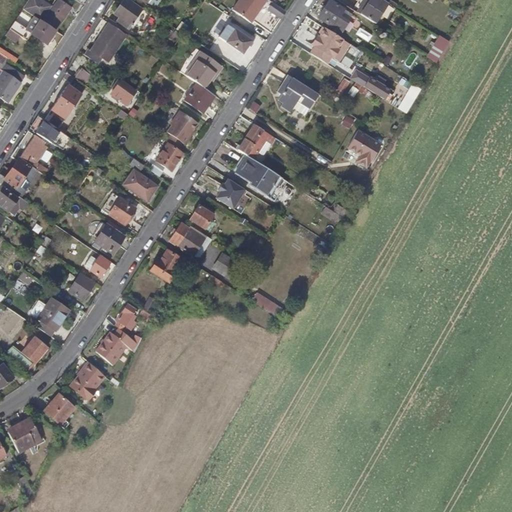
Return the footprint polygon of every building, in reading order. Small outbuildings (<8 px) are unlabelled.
[(33,15),(55,30),(69,10),(57,2),(49,14),(27,0),(22,8),(33,15)] [(140,11),(124,0),(114,14),(119,18),(131,25),(140,11)] [(265,0),(239,0),(233,10),(251,22),(258,12),(265,0)] [(376,25),(389,4),(383,0),(366,0),(369,1),(360,15),(376,25)] [(338,17),(342,10),(328,1),(317,18),(340,32),(346,22),(338,17)] [(280,19),(285,11),(272,3),(267,10),(280,19)] [(350,15),(342,10),(338,17),(346,22),(350,15)] [(260,14),(258,12),(251,22),(253,24),(260,14)] [(31,33),(47,43),(55,30),(33,15),(28,23),(35,27),(31,33)] [(129,28),(131,25),(119,18),(117,21),(129,28)] [(25,30),(13,22),(8,29),(21,37),(25,30)] [(126,35),(109,24),(86,56),(96,63),(100,58),(107,63),(126,35)] [(252,43),(225,25),(217,37),(241,54),(247,45),(250,47),(252,43)] [(342,40),(324,29),(318,38),(316,37),(311,45),(332,58),(338,50),(336,49),(342,40)] [(31,33),(25,30),(21,37),(27,40),(31,33)] [(443,50),(434,44),(426,56),(436,63),(443,50)] [(198,53),(183,74),(195,82),(203,88),(208,80),(211,75),(214,76),(220,68),(198,53)] [(0,98),(6,103),(24,75),(6,64),(0,73),(0,98)] [(80,82),(84,75),(76,69),(71,76),(80,82)] [(369,78),(369,79),(355,70),(350,79),(384,100),(390,91),(381,86),(384,81),(379,78),(376,82),(369,78)] [(318,95),(287,76),(276,93),(281,96),(278,101),(283,104),(281,107),(290,113),(293,108),(297,101),(309,108),(309,109),(318,95)] [(340,95),(348,83),(343,80),(335,92),(340,95)] [(125,104),(134,92),(118,82),(110,94),(125,104)] [(203,88),(195,82),(182,100),(201,113),(213,95),(203,88)] [(67,85),(58,98),(73,107),(81,94),(67,85)] [(414,100),(406,96),(398,109),(406,113),(414,100)] [(58,98),(44,120),(57,130),(73,107),(58,98)] [(309,108),(297,101),(293,108),(304,115),(309,108)] [(255,113),(258,108),(252,103),(249,109),(255,113)] [(127,115),(120,110),(118,113),(125,118),(127,115)] [(188,136),(197,122),(178,110),(169,124),(171,125),(166,132),(169,134),(165,141),(177,149),(182,143),(184,144),(189,137),(188,136)] [(37,116),(32,124),(38,128),(44,120),(37,116)] [(353,121),(346,117),(342,124),(349,128),(353,121)] [(51,142),(59,131),(57,130),(44,120),(38,128),(36,132),(51,142)] [(243,154),(245,156),(252,160),(257,152),(264,140),(269,144),(273,137),(252,124),(239,146),(236,150),(243,154)] [(29,168),(32,168),(35,170),(40,165),(36,162),(46,148),(46,147),(42,145),(44,142),(27,131),(11,155),(18,159),(17,160),(29,168)] [(359,156),(368,162),(369,160),(371,161),(381,145),(356,131),(346,148),(359,156)] [(262,155),(269,144),(264,140),(257,152),(262,155)] [(170,171),(181,154),(167,144),(155,161),(170,171)] [(245,156),(243,154),(232,172),(234,174),(245,156)] [(280,178),(252,160),(245,156),(234,174),(249,183),(248,186),(267,197),(280,178)] [(356,161),(365,167),(368,162),(359,156),(356,161)] [(144,166),(132,158),(127,165),(139,173),(144,166)] [(0,174),(0,185),(2,187),(19,198),(25,190),(17,185),(22,178),(29,183),(37,171),(35,170),(32,168),(29,168),(17,160),(17,161),(9,173),(5,178),(0,174)] [(158,177),(161,173),(150,166),(148,169),(158,177)] [(9,173),(2,169),(0,171),(0,174),(5,178),(9,173)] [(146,200),(155,187),(131,171),(122,185),(146,200)] [(29,183),(22,178),(17,185),(25,190),(29,183)] [(232,209),(244,190),(227,179),(223,186),(221,184),(217,191),(219,192),(215,199),(232,209)] [(1,189),(2,187),(0,185),(0,205),(8,210),(16,199),(1,189)] [(107,214),(118,198),(112,194),(101,209),(107,214)] [(124,225),(135,209),(118,198),(107,214),(124,225)] [(202,229),(211,215),(203,210),(197,206),(188,220),(202,229)] [(205,206),(203,210),(211,215),(211,216),(214,212),(205,206)] [(168,241),(176,247),(188,229),(180,224),(168,241)] [(123,237),(105,225),(93,244),(110,255),(123,237)] [(190,227),(188,229),(176,247),(192,257),(206,237),(190,227)] [(39,238),(34,245),(39,248),(40,246),(43,242),(39,238)] [(45,249),(40,246),(39,248),(36,252),(40,255),(44,257),(48,251),(45,249)] [(167,283),(181,260),(166,251),(158,263),(156,261),(149,272),(167,283)] [(40,255),(36,252),(31,258),(36,261),(40,255)] [(232,282),(242,266),(222,254),(212,269),(232,282)] [(88,271),(95,260),(90,256),(84,266),(88,268),(87,270),(88,271)] [(108,264),(97,257),(95,260),(88,271),(99,278),(108,264)] [(93,284),(79,275),(68,291),(82,301),(93,284)] [(218,284),(220,281),(210,275),(208,278),(218,284)] [(256,291),(251,300),(275,314),(280,306),(256,291)] [(62,318),(67,311),(49,299),(40,312),(36,319),(54,331),(62,318)] [(134,310),(126,305),(115,321),(123,326),(134,310)] [(152,315),(142,309),(138,317),(149,321),(152,315)] [(56,332),(64,320),(62,318),(54,331),(56,332)] [(137,344),(132,341),(117,329),(112,336),(107,332),(92,352),(110,365),(125,346),(133,352),(137,344)] [(141,337),(136,335),(132,341),(137,344),(141,337)] [(46,348),(33,338),(20,353),(13,346),(6,352),(24,371),(28,367),(32,363),(33,364),(46,348)] [(94,389),(105,377),(89,363),(80,373),(82,375),(72,387),(87,401),(96,390),(94,389)] [(0,386),(12,379),(2,365),(0,366),(0,386)] [(60,424),(73,408),(58,395),(45,411),(60,424)] [(33,439),(39,436),(28,418),(19,423),(20,425),(8,432),(19,452),(35,443),(33,439)] [(29,492),(30,490),(22,474),(16,477),(22,490),(29,492)]
